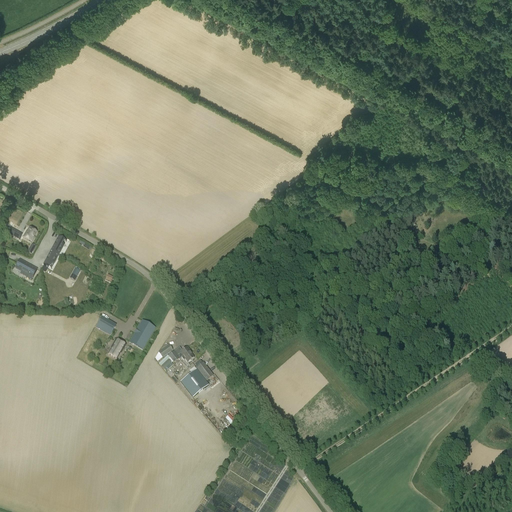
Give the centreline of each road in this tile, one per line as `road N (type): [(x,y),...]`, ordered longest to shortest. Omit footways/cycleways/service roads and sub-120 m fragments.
road 1 (unclassified): [(330,511),(149,276),(0,186)]
road 2 (track): [(226,0),(511,154)]
road 3 (track): [(297,469),(511,326)]
road 4 (unclassified): [(0,88),(123,0)]
